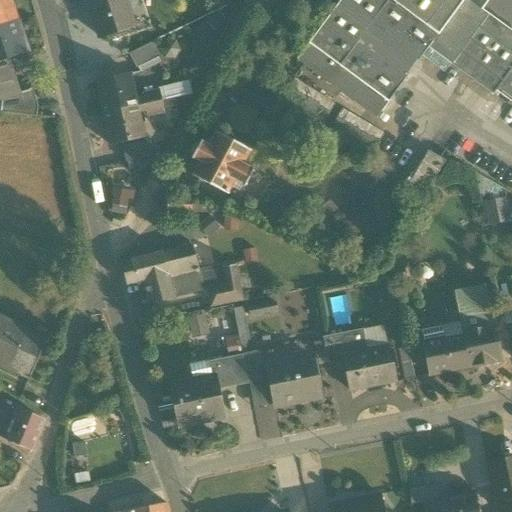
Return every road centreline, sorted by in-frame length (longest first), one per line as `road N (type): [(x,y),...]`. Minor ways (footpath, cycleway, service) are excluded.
road 1 (residential): [(511,400),(255,451),(166,478)]
road 2 (residential): [(100,259),(44,453),(12,510)]
road 3 (residential): [(100,259),(43,0)]
road 4 (residential): [(166,478),(100,259)]
road 5 (residential): [(12,510),(60,507),(166,478)]
